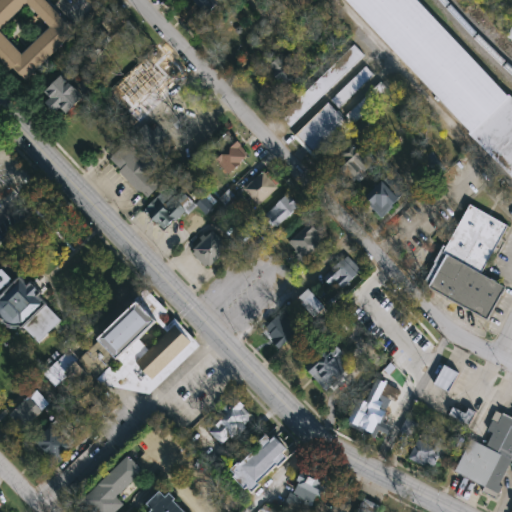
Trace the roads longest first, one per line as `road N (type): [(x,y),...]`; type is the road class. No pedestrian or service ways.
road 1 (primary): [(0,105),(308,426),(338,452),(464,511)]
road 2 (residential): [(141,0),(409,287),(511,349)]
